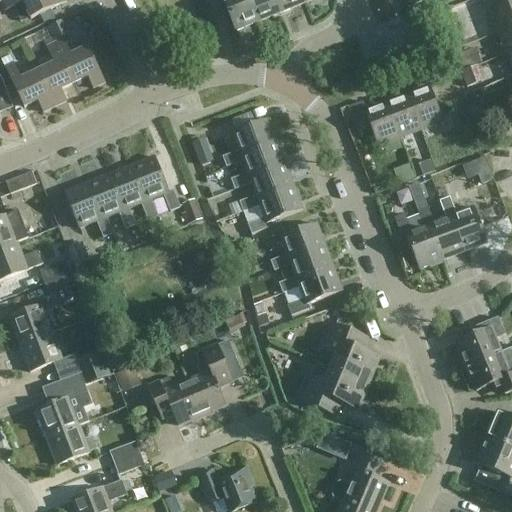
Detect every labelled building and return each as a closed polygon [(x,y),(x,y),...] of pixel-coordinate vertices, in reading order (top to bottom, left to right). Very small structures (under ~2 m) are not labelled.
[(8,0),(2,3),(6,11),(23,3),(31,20),(66,3),(64,0),(8,0)] [(259,23),(249,0),(221,0),(235,33),(259,23)] [(249,0),(259,23),(282,14),(277,0),(249,0)] [(277,0),(282,14),(306,4),(304,0),(277,0)] [(511,3),(491,12),(499,34),(511,28),(511,3)] [(0,44),(25,33),(19,20),(0,29),(0,44)] [(511,28),(499,34),(508,55),(511,53),(511,28)] [(64,41),(56,45),(74,84),(88,78),(94,90),(106,85),(89,49),(72,57),(64,41)] [(55,66),(39,74),(56,108),(67,103),(61,90),(74,84),(56,45),(47,49),(55,66)] [(56,108),(39,74),(22,82),(14,65),(5,69),(25,110),(39,103),(44,114),(56,108)] [(0,114),(11,110),(0,80),(0,114)] [(430,88),(408,96),(421,130),(443,122),(430,88)] [(408,96),(386,105),(399,138),(421,130),(408,96)] [(399,138),(386,105),(364,113),(377,147),(399,138)] [(226,169),(243,163),(241,158),(277,144),(268,122),(233,135),(239,153),(223,159),(226,169)] [(235,192),(251,185),(249,180),(285,167),(277,144),(241,158),(243,163),(247,175),(231,182),(235,192)] [(156,159),(132,168),(146,204),(151,202),(163,197),(170,213),(180,209),(173,192),(169,193),(156,159)] [(243,214),(260,208),(258,203),(294,189),(285,167),(249,180),(251,185),(256,198),(239,204),(243,214)] [(132,168),(109,177),(124,213),(129,211),(141,206),(148,222),(157,218),(151,202),(146,204),(132,168)] [(6,184),(10,196),(42,184),(37,173),(6,184)] [(109,177),(87,186),(101,222),(107,220),(119,215),(125,231),(135,227),(129,211),(124,213),(109,177)] [(101,222),(87,186),(65,195),(79,230),(97,223),(103,240),(113,236),(107,220),(101,222)] [(258,203),(260,208),(264,220),(248,226),(252,236),(269,230),(268,225),(302,212),(294,189),(258,203)] [(440,202),(446,219),(451,217),(465,253),(487,245),(474,209),(456,216),(450,199),(440,202)] [(417,211),(424,228),(429,226),(442,262),(465,253),(451,217),(446,219),(434,224),(428,207),(417,211)] [(16,213),(0,219),(0,250),(17,244),(27,240),(16,213)] [(429,226),(424,228),(411,233),(405,216),(394,220),(401,238),(406,236),(419,271),(442,262),(429,226)] [(274,273),(290,266),(289,262),(324,249),(315,226),(280,240),(287,257),(270,264),(274,273)] [(69,248),(78,271),(92,266),(83,243),(69,248)] [(17,244),(0,250),(0,282),(43,266),(38,253),(22,259),(17,244)] [(282,295),(298,289),(297,285),(333,271),(324,249),(289,262),(290,266),(295,279),(278,285),(282,295)] [(66,262),(40,272),(45,285),(71,275),(66,262)] [(297,285),(298,289),(303,301),(287,308),(291,318),(309,311),(307,307),(342,294),(333,271),(297,285)] [(45,285),(49,297),(68,290),(75,287),(71,275),(45,285)] [(9,320),(19,347),(51,335),(41,307),(9,320)] [(457,345),(466,369),(501,355),(495,342),(506,337),(499,320),(477,329),(480,336),(457,345)] [(336,358),(331,371),(369,386),(379,361),(351,349),(357,336),(333,326),(322,352),(336,358)] [(51,335),(19,347),(30,374),(62,362),(51,335)] [(511,350),(501,355),(466,369),(476,393),(500,384),(505,396),(511,393),(511,350)] [(78,364),(81,374),(107,365),(103,355),(78,364)] [(202,378),(188,384),(202,417),(226,407),(219,390),(234,384),(222,356),(197,367),(202,378)] [(81,374),(86,387),(111,378),(107,365),(81,374)] [(369,386),(331,371),(325,384),(311,378),(300,403),(324,413),(330,400),(358,412),(369,386)] [(202,417),(188,384),(175,390),(170,379),(148,389),(160,416),(170,411),(178,428),(202,417)] [(36,413),(46,440),(79,427),(74,414),(92,407),(87,393),(68,400),(36,413)] [(511,419),(498,414),(487,440),(511,450),(511,419)] [(79,427),(46,440),(57,468),(90,455),(89,454),(97,451),(92,439),(84,441),(79,427)] [(511,450),(487,440),(476,466),(504,478),(498,492),(511,498),(511,450)] [(109,454),(114,465),(140,455),(135,445),(109,454)] [(114,465),(118,477),(144,467),(140,455),(114,465)] [(357,475),(351,489),(341,485),(337,487),(333,497),(335,501),(345,505),(341,511),(378,511),(388,487),(377,482),(384,465),(360,455),(352,473),(357,475)] [(222,500),(226,511),(237,511),(256,504),(250,489),(254,487),(246,468),(217,480),(213,471),(196,478),(208,506),(222,500)] [(70,502),(74,511),(112,511),(109,504),(127,497),(121,483),(70,502)]
